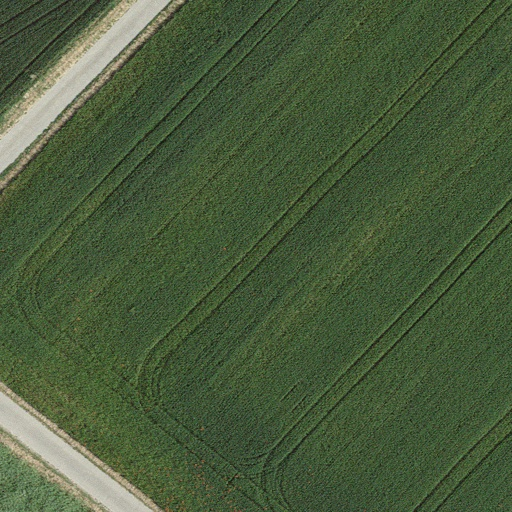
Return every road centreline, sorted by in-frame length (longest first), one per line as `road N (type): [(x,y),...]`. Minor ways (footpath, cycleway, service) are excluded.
road 1 (track): [(0,154),(151,0)]
road 2 (track): [(136,511),(0,406)]
